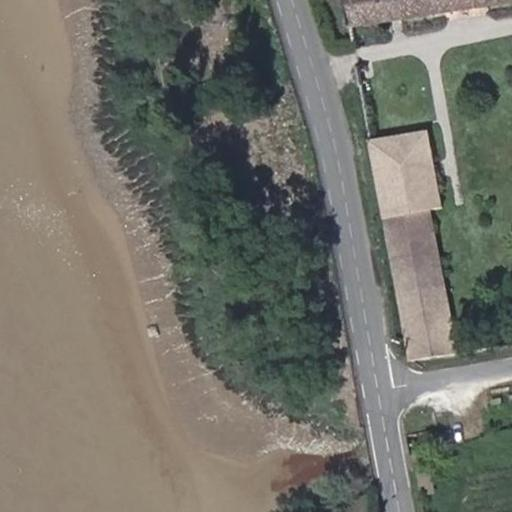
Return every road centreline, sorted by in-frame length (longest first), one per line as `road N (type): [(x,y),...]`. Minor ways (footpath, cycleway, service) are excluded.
road 1 (tertiary): [(292,0),(336,156),(380,396)]
road 2 (unknown): [(317,84),(511,29)]
road 3 (unclassified): [(380,396),(511,371)]
